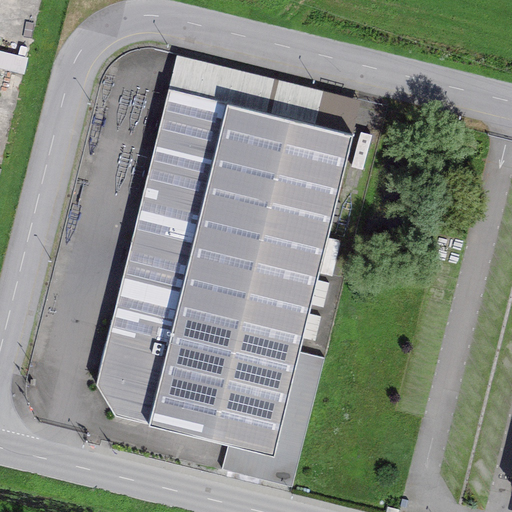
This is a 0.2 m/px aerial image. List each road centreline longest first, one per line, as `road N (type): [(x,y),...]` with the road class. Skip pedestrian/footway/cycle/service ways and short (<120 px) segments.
road 1 (unclassified): [(0,375),(96,34),(137,17),(511,103)]
road 2 (unclassified): [(0,447),(261,511)]
